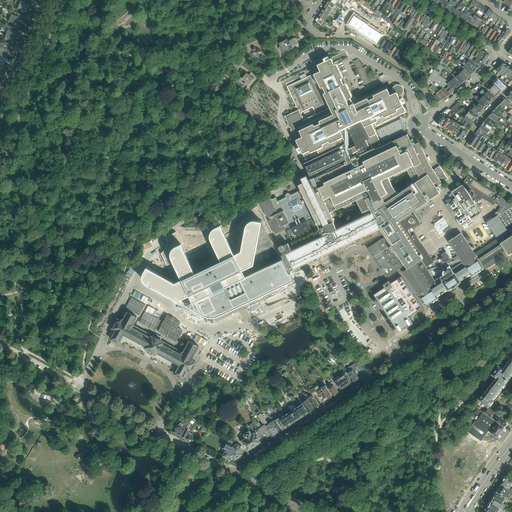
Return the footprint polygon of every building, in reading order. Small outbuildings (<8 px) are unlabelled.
[(29,5),(22,3),(22,0),(15,0),(14,3),(18,5),(17,7),(17,9),(26,12),(29,5)] [(329,0),(326,4),(332,8),(335,10),(338,6),(335,4),(329,0)] [(388,8),(391,4),(392,0),(387,0),(384,6),(382,9),(384,10),(383,11),(385,12),(388,8)] [(401,0),(397,0),(394,6),(396,7),(392,14),(394,15),(395,12),(403,0),(401,0)] [(406,3),(403,0),(395,12),(398,13),(400,10),(401,10),(406,3)] [(444,0),(440,7),(444,10),(450,0),(444,0)] [(450,0),(444,10),(448,12),(453,4),(451,3),(453,0),(450,0)] [(448,12),(452,15),(456,9),(454,7),(457,2),(456,1),(454,3),(453,4),(448,12)] [(410,5),(406,3),(400,12),(403,14),(401,16),(403,17),(410,5)] [(467,10),(468,8),(466,7),(460,3),(458,6),(462,8),(461,11),(460,11),(456,18),(460,20),(467,10)] [(326,4),(324,8),(329,12),(333,14),(335,10),(332,8),(326,4)] [(410,5),(403,17),(405,18),(405,17),(407,14),(409,16),(414,8),(410,5)] [(456,18),(460,11),(461,11),(462,8),(458,6),(456,9),(452,15),(456,18)] [(321,13),(318,17),(324,20),(328,23),(330,19),(326,17),(327,16),(329,12),(324,8),(321,13)] [(408,30),(415,19),(420,11),(416,9),(414,8),(409,16),(410,16),(406,23),(402,21),(400,26),(408,30)] [(464,23),(470,13),(471,12),(467,10),(460,20),(464,23)] [(415,28),(419,20),(423,13),(420,11),(415,19),(417,20),(413,26),(415,28)] [(470,13),(464,23),(468,25),(474,15),(471,12),(470,13)] [(355,13),(348,24),(350,25),(350,26),(353,28),(353,27),(360,16),(360,17),(361,16),(355,13)] [(418,26),(420,27),(427,16),(423,13),(419,20),(421,21),(418,26)] [(8,21),(14,23),(13,26),(18,27),(18,26),(20,27),(23,20),(17,17),(17,16),(11,14),(8,21)] [(489,27),(483,35),(487,38),(493,29),(491,28),(495,22),(495,21),(496,22),(499,17),(496,15),(493,19),(489,27)] [(360,16),(353,27),(355,28),(354,29),(358,31),(357,31),(358,31),(365,19),(360,17),(360,16)] [(427,16),(420,27),(419,27),(423,30),(425,26),(426,24),(430,18),(427,16)] [(316,21),(314,25),(319,28),(322,25),(321,24),(323,22),(327,25),(331,28),(332,28),(333,26),(332,26),(332,25),(329,23),(328,23),(324,20),(318,17),(315,21),(316,21)] [(472,28),(475,30),(482,20),(478,17),(472,28)] [(427,32),(429,29),(435,21),(430,18),(426,24),(425,26),(423,30),(422,30),(427,33),(427,32)] [(476,30),(479,33),(487,21),(488,19),(487,18),(485,20),(483,19),(476,30)] [(365,19),(358,31),(359,32),(362,34),(369,23),(370,23),(365,19)] [(333,20),(331,22),(333,23),(332,25),(332,26),(333,26),(337,29),(339,27),(340,24),(335,20),(333,20)] [(435,21),(429,29),(427,32),(428,33),(432,35),(439,23),(435,21)] [(479,33),(483,35),(489,27),(486,25),(488,22),(487,21),(479,33)] [(0,28),(7,32),(5,36),(15,40),(17,33),(8,30),(9,27),(0,23),(0,28)] [(369,23),(362,34),(365,36),(366,36),(367,37),(374,26),(369,23)] [(440,36),(445,27),(441,24),(435,33),(438,35),(436,38),(435,38),(429,48),(432,50),(438,40),(440,36)] [(374,26),(367,37),(369,38),(368,38),(372,41),(379,29),(374,26)] [(487,38),(491,40),(499,29),(495,26),(493,29),(487,38)] [(449,30),(445,27),(440,36),(438,40),(440,42),(442,38),(442,36),(445,38),(449,30)] [(502,31),(495,43),(499,45),(500,44),(511,32),(505,27),(503,31),(502,31)] [(379,29),(372,41),(375,43),(375,42),(377,43),(384,33),(379,29)] [(495,43),(502,31),(499,29),(491,40),(495,43)] [(446,41),(449,42),(454,33),(450,30),(440,47),(442,48),(446,41)] [(454,33),(449,42),(441,56),(443,57),(444,56),(446,58),(449,53),(446,51),(450,44),(453,46),(459,36),(454,33)] [(459,36),(453,46),(449,52),(451,53),(455,47),(456,48),(463,38),(459,36)] [(280,50),(282,50),(283,50),(284,53),(293,48),(294,49),(295,46),(294,45),(297,43),(294,38),(291,39),(291,38),(288,37),(288,38),(279,43),(281,46),(280,46),(279,48),(280,50)] [(391,41),(388,38),(386,39),(386,40),(385,39),(381,46),(389,51),(392,45),(393,45),(393,44),(391,43),(392,42),(391,41)] [(467,41),(463,39),(456,51),(457,52),(457,53),(458,54),(467,41)] [(0,43),(0,55),(6,58),(7,54),(9,55),(11,51),(8,50),(9,50),(6,49),(7,46),(8,47),(9,44),(2,41),(1,43),(0,43)] [(471,43),(467,41),(458,54),(459,55),(460,54),(461,55),(463,52),(465,53),(466,51),(471,43)] [(467,57),(470,53),(474,46),(471,43),(466,51),(468,52),(466,55),(466,54),(465,56),(467,57)] [(397,48),(393,45),(392,45),(389,51),(387,54),(392,57),(397,50),(397,48)] [(469,58),(471,59),(478,48),(474,46),(470,53),(472,54),(469,58)] [(252,54),(258,58),(259,56),(257,54),(261,51),(258,49),(257,49),(255,47),(254,47),(252,48),(252,49),(254,52),(253,52),(252,54)] [(397,50),(392,57),(395,59),(399,53),(400,52),(401,50),(397,48),(397,50)] [(477,58),(481,50),(478,48),(471,59),(472,60),(475,57),(477,58)] [(481,50),(477,58),(474,62),(480,65),(487,59),(489,55),(481,50)] [(143,275),(143,276),(143,277),(143,278),(143,279),(144,280),(144,281),(145,281),(145,282),(146,282),(146,283),(147,283),(177,300),(178,299),(188,320),(195,322),(218,312),(242,300),(243,301),(251,297),(251,296),(281,281),(288,278),(286,273),(313,260),(314,262),(318,259),(318,258),(356,239),(356,241),(361,239),(360,237),(379,228),(385,237),(382,239),(381,240),(381,239),(378,241),(378,242),(372,245),(372,246),(374,245),(375,246),(374,246),(374,247),(374,248),(373,248),(374,248),(374,249),(374,250),(375,250),(376,250),(377,250),(379,253),(376,255),(377,257),(377,258),(379,262),(382,266),(381,267),(384,271),(387,277),(391,274),(401,267),(402,270),(406,267),(407,268),(403,271),(426,306),(438,298),(436,296),(447,289),(448,290),(452,287),(456,284),(460,281),(460,280),(470,273),(471,275),(484,267),(483,267),(485,266),(487,267),(487,268),(504,258),(503,257),(500,252),(505,249),(508,254),(511,251),(511,209),(511,208),(511,206),(511,204),(499,196),(495,203),(497,204),(501,206),(497,212),(496,212),(494,215),(496,217),(487,222),(498,238),(474,253),(461,233),(449,241),(458,255),(453,258),(455,261),(453,261),(446,251),(441,254),(441,253),(436,257),(432,259),(431,260),(432,262),(431,263),(419,245),(421,244),(417,237),(415,234),(412,236),(408,230),(412,228),(413,229),(421,223),(414,214),(412,216),(410,213),(428,201),(429,202),(416,210),(421,217),(428,213),(426,211),(432,207),(430,205),(436,202),(433,199),(431,200),(430,199),(440,193),(436,187),(448,179),(440,167),(439,166),(433,170),(433,169),(431,167),(431,166),(430,164),(419,142),(416,143),(412,145),(410,139),(409,138),(409,137),(407,134),(406,135),(405,135),(392,141),(382,146),(379,147),(373,151),(372,149),(373,149),(371,145),(380,140),(373,127),(370,121),(373,120),(376,126),(379,125),(406,112),(403,105),(401,101),(402,99),(400,96),(400,95),(401,95),(402,94),(403,93),(403,92),(404,91),(404,90),(404,89),(403,88),(403,87),(402,86),(401,85),(400,85),(399,84),(398,84),(397,84),(396,84),(396,85),(395,85),(394,85),(394,86),(393,86),(393,87),(392,88),(392,89),(392,90),(392,91),(392,92),(392,93),(393,93),(390,95),(387,88),(354,104),(354,103),(353,103),(352,103),(352,102),(352,101),(353,101),(353,100),(353,99),(352,99),(352,98),(351,98),(350,98),(350,97),(344,84),(341,78),(334,64),(331,57),(317,64),(320,70),(287,86),(290,93),(288,94),(290,99),(292,98),(298,110),(297,110),(293,112),(292,112),(291,113),(290,113),(286,115),(285,115),(284,118),(286,118),(286,119),(286,121),(287,121),(288,122),(287,124),(289,127),(290,128),(291,129),(290,131),(292,131),(295,137),(301,134),(302,136),(297,139),(296,139),(305,160),(344,141),(344,144),(306,162),(304,163),(309,174),(310,176),(345,159),(346,161),(344,162),(345,164),(341,165),(336,168),(332,170),(327,172),(323,174),(319,176),(316,177),(314,178),(314,179),(309,181),(308,180),(306,175),(301,178),(303,182),(306,188),(301,190),(291,195),(286,197),(278,201),(276,197),(272,199),(271,198),(260,203),(267,216),(268,216),(270,220),(269,220),(275,234),(286,229),(286,228),(287,227),(288,229),(287,229),(287,230),(287,231),(291,239),(291,240),(292,240),(293,240),(303,235),(303,234),(304,234),(304,233),(303,233),(304,233),(304,234),(305,234),(316,229),(316,228),(317,228),(317,227),(316,227),(316,225),(318,225),(319,224),(321,228),(324,235),(291,250),(288,243),(284,245),(283,244),(279,246),(279,247),(275,249),(279,256),(278,256),(261,221),(260,219),(257,220),(256,220),(255,220),(254,220),(253,220),(252,220),(251,220),(250,221),(249,221),(249,222),(248,222),(247,223),(247,224),(246,224),(246,225),(243,219),(238,221),(239,223),(233,226),(233,228),(227,231),(228,233),(226,234),(226,235),(220,225),(215,227),(214,227),(214,228),(213,228),(213,229),(212,229),(212,230),(211,230),(211,231),(211,232),(210,233),(210,234),(210,235),(210,236),(210,237),(211,237),(211,238),(213,242),(186,254),(176,232),(167,236),(167,237),(167,238),(168,239),(168,240),(168,241),(168,242),(168,243),(168,244),(168,245),(167,245),(167,246),(167,247),(166,248),(166,249),(165,249),(165,250),(164,251),(163,251),(163,252),(162,252),(161,253),(166,264),(162,265),(169,278),(147,267),(144,272),(143,272),(143,273),(143,274),(143,275)] [(441,77),(439,75),(443,67),(446,69),(449,63),(450,62),(443,57),(439,64),(438,64),(435,68),(431,75),(428,79),(433,83),(434,82),(435,83),(437,83),(441,77)] [(476,70),(463,62),(461,59),(459,62),(464,65),(462,67),(472,73),(476,70)] [(463,62),(476,70),(480,66),(470,60),(468,62),(465,60),(463,62)] [(495,69),(498,73),(499,72),(506,65),(502,62),(495,69)] [(511,68),(506,65),(499,72),(502,76),(503,75),(511,68)] [(467,78),(471,74),(460,67),(459,67),(462,71),(461,72),(467,78)] [(507,78),(511,73),(511,68),(503,75),(507,78)] [(457,70),(455,71),(464,81),(467,78),(461,72),(460,73),(457,70)] [(464,81),(455,71),(454,73),(457,76),(455,77),(461,84),(464,81)] [(254,78),(251,76),(250,77),(249,75),(246,73),(242,79),(245,81),(244,84),(247,86),(254,78)] [(460,84),(454,77),(454,78),(449,82),(441,77),(437,83),(439,85),(443,87),(444,88),(447,84),(453,91),(457,88),(460,84)] [(498,80),(496,78),(495,79),(493,81),(494,83),(501,90),(502,90),(504,89),(503,88),(505,87),(500,82),(500,81),(498,80)] [(213,87),(211,87),(211,92),(212,91),(216,94),(221,86),(216,83),(213,87)] [(441,89),(439,91),(446,97),(449,94),(443,89),(442,88),(443,87),(439,85),(437,83),(435,83),(434,84),(438,87),(441,89)] [(501,90),(494,83),(491,86),(498,93),(501,90)] [(443,89),(449,94),(453,91),(447,84),(444,88),(443,89)] [(446,97),(439,91),(437,89),(433,86),(430,89),(434,92),(436,91),(438,92),(436,94),(442,100),(446,97)] [(498,93),(491,86),(488,89),(495,96),(498,93)] [(483,89),(481,91),(491,100),(492,99),(494,97),(488,90),(486,92),(483,89)] [(481,91),(480,92),(483,95),(481,97),(488,103),(490,101),(491,100),(481,91)] [(476,96),(475,97),(484,107),(486,106),(485,105),(488,103),(481,97),(479,99),(476,96)] [(505,98),(499,105),(502,108),(503,107),(505,105),(508,108),(511,104),(505,98)] [(472,106),(470,109),(478,115),(481,111),(471,101),(468,99),(466,101),(469,103),(469,104),(472,106)] [(472,100),(471,101),(481,111),(484,108),(476,100),(474,103),(472,100)] [(502,108),(499,105),(493,111),(493,112),(500,116),(505,110),(503,107),(502,108)] [(462,108),(461,109),(475,119),(478,115),(470,109),(468,108),(466,110),(462,108)] [(461,109),(460,111),(464,114),(462,116),(472,123),(475,119),(465,112),(461,109)] [(490,114),(488,116),(498,122),(501,119),(500,119),(501,118),(492,112),(491,114),(490,114)] [(448,116),(447,116),(445,114),(443,116),(441,115),(439,119),(437,118),(435,122),(437,123),(441,126),(448,116)] [(441,126),(446,129),(452,120),(449,118),(450,117),(448,116),(447,116),(448,116),(441,126)] [(498,122),(488,116),(485,120),(492,124),(494,122),(497,125),(499,123),(498,122)] [(382,141),(406,130),(405,128),(401,119),(377,130),(381,140),(382,141)] [(446,129),(451,132),(457,123),(452,120),(446,129)] [(485,121),(482,125),(489,130),(493,132),(494,131),(491,128),(492,126),(485,121)] [(462,126),(456,135),(459,138),(461,137),(463,134),(466,131),(463,129),(466,124),(464,122),(462,126)] [(457,123),(451,132),(456,135),(462,126),(457,123)] [(479,129),(482,131),(486,134),(488,132),(492,134),(493,132),(489,130),(482,125),(479,129)] [(468,143),(473,146),(477,138),(477,139),(482,131),(479,129),(474,135),(468,143)] [(477,148),(484,137),(482,136),(480,140),(477,139),(473,146),(477,148)] [(484,137),(477,149),(481,151),(486,144),(483,142),(486,139),(484,137)] [(488,142),(487,144),(482,152),(487,155),(492,147),(493,145),(495,143),(496,140),(495,139),(492,144),(488,142)] [(487,155),(491,158),(497,150),(494,148),(496,144),(495,143),(493,145),(492,147),(487,155)] [(491,158),(496,161),(503,151),(501,149),(504,144),(502,143),(497,150),(491,158)] [(503,151),(496,161),(497,161),(502,164),(508,154),(506,152),(506,151),(508,147),(507,146),(503,151)] [(503,165),(506,167),(511,158),(511,156),(510,155),(511,154),(509,153),(508,154),(502,164),(503,165)] [(468,176),(462,184),(451,191),(456,198),(446,204),(460,227),(481,213),(475,203),(474,202),(470,195),(475,188),(490,198),(494,192),(492,191),(473,179),(468,176)] [(432,224),(440,235),(443,233),(442,230),(449,226),(443,217),(432,224)] [(425,305),(405,274),(391,283),(389,281),(383,284),(385,287),(374,294),(384,309),(399,332),(413,323),(408,316),(425,305)] [(126,308),(138,315),(144,304),(132,297),(126,308)] [(157,336),(157,338),(155,336),(154,337),(151,336),(151,337),(149,336),(132,327),(134,325),(132,324),(137,317),(127,311),(123,319),(122,318),(121,320),(120,320),(117,318),(112,328),(116,330),(111,337),(111,338),(111,339),(118,343),(123,335),(123,336),(124,336),(124,335),(127,336),(145,346),(145,348),(145,349),(145,350),(146,350),(147,350),(147,351),(148,351),(149,351),(150,351),(150,350),(152,351),(151,352),(151,353),(152,353),(152,354),(153,354),(154,355),(155,355),(156,355),(156,354),(157,353),(176,363),(178,364),(178,366),(179,366),(174,374),(182,378),(183,376),(187,369),(191,371),(194,365),(196,362),(192,360),(193,358),(192,357),(194,354),(199,345),(189,340),(184,349),(183,348),(182,349),(183,349),(182,350),(183,351),(183,352),(182,351),(181,354),(163,344),(162,343),(163,342),(160,341),(161,340),(159,339),(159,337),(157,336)] [(158,331),(177,342),(177,341),(180,335),(183,331),(177,328),(180,322),(167,315),(164,320),(158,331)] [(370,342),(356,318),(339,328),(344,337),(348,334),(354,343),(356,342),(361,350),(363,349),(367,355),(377,349),(372,341),(370,342)] [(511,358),(504,370),(498,365),(491,374),(497,378),(486,394),(484,392),(478,399),(486,405),(490,408),(494,403),(493,403),(494,402),(493,402),(493,400),(492,400),(504,384),(506,381),(507,381),(508,379),(511,376),(510,376),(511,373),(511,358)] [(356,380),(356,381),(359,379),(358,379),(359,378),(353,369),(354,367),(351,365),(350,367),(351,370),(347,373),(353,382),(356,380)] [(341,377),(347,386),(350,384),(349,383),(351,382),(349,379),(350,379),(348,376),(347,376),(345,373),(343,374),(344,375),(341,377)] [(347,386),(341,377),(337,379),(337,378),(335,379),(337,383),(336,383),(338,387),(339,386),(341,388),(342,387),(343,389),(347,386)] [(327,386),(333,395),(339,392),(332,382),(329,379),(328,380),(330,383),(331,384),(327,386)] [(316,386),(310,390),(314,396),(318,393),(323,401),(327,398),(329,399),(331,397),(331,396),(332,395),(325,385),(321,387),(318,389),(316,386)] [(34,389),(33,392),(53,402),(57,403),(60,403),(61,401),(61,400),(61,399),(58,399),(55,398),(49,395),(50,393),(43,390),(42,392),(34,388),(34,389)] [(314,408),(316,407),(317,408),(318,407),(318,405),(319,405),(312,395),(309,396),(307,393),(305,390),(303,391),(305,394),(305,395),(308,398),(314,408)] [(301,400),(309,412),(311,410),(312,411),(313,409),(314,408),(308,398),(305,400),(304,399),(304,400),(303,398),(301,400)] [(295,404),(302,416),(308,412),(302,403),(299,399),(297,400),(299,402),(295,404)] [(289,408),(297,420),(302,416),(295,404),(288,406),(289,408)] [(486,405),(482,411),(495,420),(499,423),(504,426),(505,425),(506,424),(506,423),(507,421),(508,421),(503,417),(490,408),(486,405)] [(297,420),(289,408),(287,410),(288,412),(285,414),(291,423),(297,420)] [(476,419),(468,431),(479,439),(485,431),(488,432),(489,431),(496,437),(496,436),(497,436),(497,435),(498,435),(498,434),(499,434),(499,433),(501,430),(502,429),(503,428),(503,427),(495,420),(482,411),(478,408),(472,416),(476,419)] [(256,413),(261,420),(265,426),(266,426),(271,434),(272,433),(274,437),(276,436),(275,434),(279,431),(273,421),(272,419),(268,422),(261,413),(260,411),(256,413)] [(273,421),(279,431),(283,429),(285,427),(279,417),(278,418),(276,414),(271,417),(273,421)] [(279,417),(285,427),(291,424),(291,423),(285,414),(281,417),(280,414),(278,416),(279,417)] [(187,426),(181,436),(185,438),(187,434),(189,430),(186,428),(187,428),(189,429),(191,425),(193,426),(195,422),(191,420),(187,427),(187,426)] [(267,436),(271,434),(266,426),(265,426),(261,420),(256,424),(261,431),(263,434),(264,436),(266,435),(267,436)] [(181,427),(179,432),(177,431),(178,429),(176,427),(173,432),(181,436),(184,432),(187,426),(189,423),(186,421),(184,424),(183,423),(183,424),(181,427)] [(245,433),(244,434),(244,433),(243,433),(242,433),(241,433),(241,434),(240,434),(240,435),(240,436),(240,437),(242,440),(243,441),(242,443),(243,444),(245,444),(248,449),(252,447),(254,447),(256,446),(256,445),(260,442),(258,440),(262,438),(258,433),(261,431),(256,424),(255,422),(249,426),(251,429),(244,432),(245,433)] [(197,437),(190,433),(186,439),(193,443),(197,437)] [(236,444),(236,445),(233,443),(234,443),(228,440),(227,443),(224,447),(222,448),(223,450),(224,451),(222,454),(224,456),(225,457),(226,457),(227,457),(230,459),(233,457),(234,459),(237,457),(240,456),(241,454),(240,452),(243,451),(240,446),(236,444)] [(509,488),(510,486),(511,485),(511,483),(511,480),(505,477),(504,477),(503,479),(503,480),(501,484),(509,488)] [(497,491),(496,491),(506,497),(510,490),(500,485),(499,485),(497,488),(498,488),(498,489),(497,490),(497,491)] [(493,497),(503,502),(506,497),(496,491),(496,492),(495,492),(494,494),(494,495),(493,497)] [(491,497),(489,501),(500,507),(503,502),(493,497),(491,497)] [(503,511),(505,510),(500,507),(489,501),(487,505),(488,506),(498,511),(503,511)]
